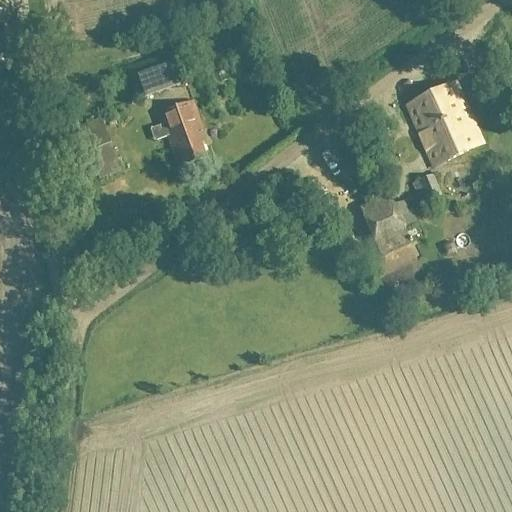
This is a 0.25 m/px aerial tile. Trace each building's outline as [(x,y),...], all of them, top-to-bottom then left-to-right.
[(126,68),(137,102),(185,87),(175,53),(126,68)] [(434,169),(480,149),(454,89),(408,109),(434,169)] [(177,169),(205,159),(196,134),(202,132),(192,103),(157,115),(177,169)] [(98,181),(121,173),(101,120),(78,129),(98,181)] [(432,177),(419,182),(428,202),(440,197),(432,177)] [(319,183),(308,192),(319,205),(330,196),(319,183)] [(416,225),(406,203),(364,221),(380,258),(409,245),(409,244),(411,243),(410,240),(407,241),(403,231),(416,225)]
